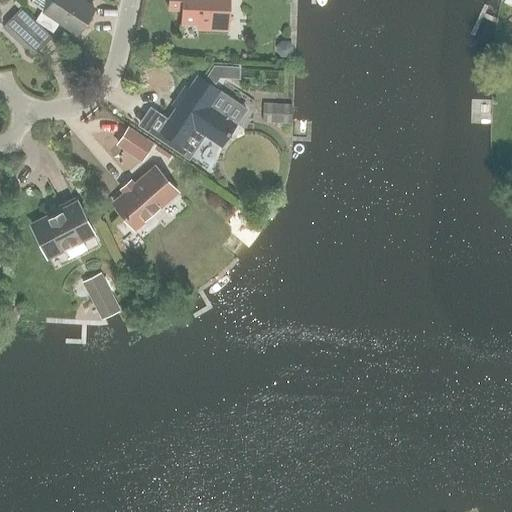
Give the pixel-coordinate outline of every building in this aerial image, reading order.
[(31,0),(30,3),(44,12),(58,21),(78,34),(94,10),(78,0),(31,0)] [(168,0),(169,9),(182,10),(181,24),(198,25),(198,30),(227,31),(228,0),(168,0)] [(23,10),(5,29),(32,55),(50,36),(51,37),(23,10)] [(58,21),(44,12),(37,22),(37,21),(37,22),(51,31),(52,31),(51,31),(58,21)] [(292,54),(293,47),(288,42),(282,42),(277,46),(276,53),(281,57),(287,58),(292,54)] [(240,68),(214,66),(206,78),(215,84),(219,78),(239,79),(240,68)] [(178,108),(176,107),(159,131),(181,146),(194,128),(220,146),(235,124),(209,106),(219,91),(197,76),(188,89),(185,86),(177,97),(180,101),(182,102),(178,108)] [(262,122),(291,123),(292,104),(263,103),(262,122)] [(128,128),(118,143),(142,158),(151,144),(128,128)] [(155,170),(114,207),(134,229),(175,192),(155,170)] [(77,205),(33,228),(47,257),(92,234),(77,205)] [(102,320),(120,310),(100,272),(82,282),(102,320)]
